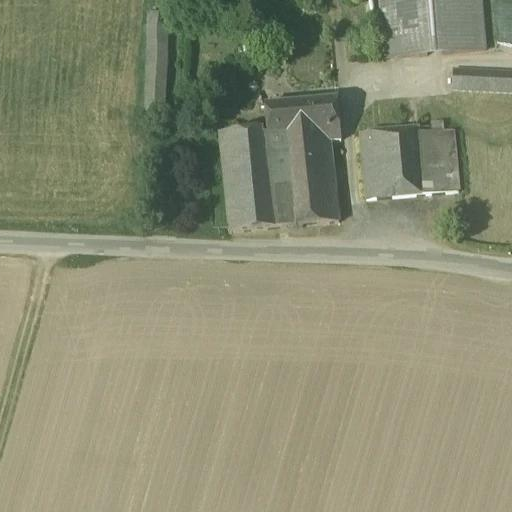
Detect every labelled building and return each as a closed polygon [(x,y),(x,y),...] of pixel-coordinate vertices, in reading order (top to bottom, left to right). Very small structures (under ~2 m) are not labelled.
[(479,0),(375,0),(381,62),(484,55),(479,0)] [(168,15),(148,15),(144,124),(165,125),(168,15)] [(511,75),(453,73),(453,94),(511,95),(511,75)] [(333,109),(266,116),(269,145),(271,158),(328,152),(337,150),(333,109)] [(453,133),(415,137),(420,198),(459,195),(453,133)] [(414,135),(358,140),(364,206),(421,201),(420,198),(415,137),(414,135)] [(261,137),(220,139),(223,238),(333,231),(328,152),(271,158),(269,145),(262,145),(261,137)] [(504,218),(493,211),(467,213),(454,217),(452,228),(468,236),(492,236),(504,230),(504,218)]
